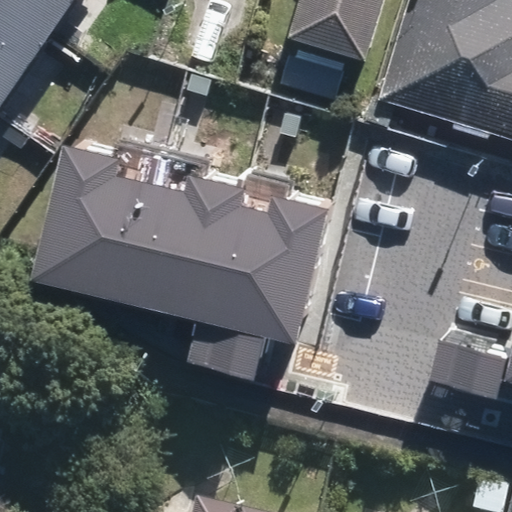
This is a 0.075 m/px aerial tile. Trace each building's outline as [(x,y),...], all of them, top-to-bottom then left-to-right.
[(0,0),(0,76),(51,0),(0,0)] [(309,0),(303,19),(377,43),(390,0),(309,0)] [(511,0),(412,0),(386,87),(511,124),(511,0)] [(281,334),(307,217),(58,163),(33,280),(281,334)] [(511,413),(511,266),(490,348),(423,331),(409,386),(511,413)] [(0,508),(12,451),(0,448),(0,409),(7,377),(0,375),(0,508)] [(265,511),(200,496),(195,511),(265,511)]
